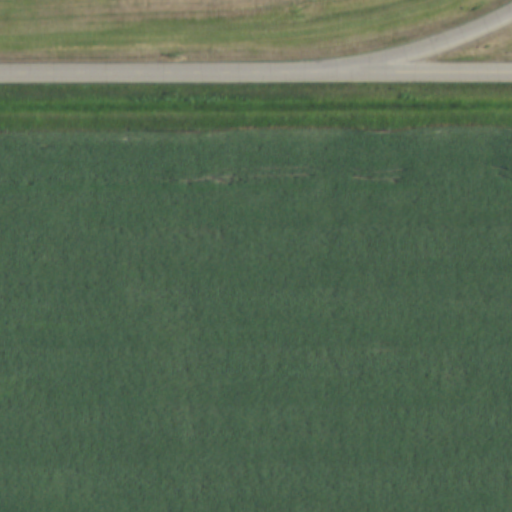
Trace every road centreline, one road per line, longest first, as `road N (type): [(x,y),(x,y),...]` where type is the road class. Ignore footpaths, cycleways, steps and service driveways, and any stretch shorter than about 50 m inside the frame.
road 1 (tertiary): [(311,78),(0,78)]
road 2 (tertiary): [(511,17),(398,63),(311,78)]
road 3 (tertiary): [(311,78),(511,77)]
